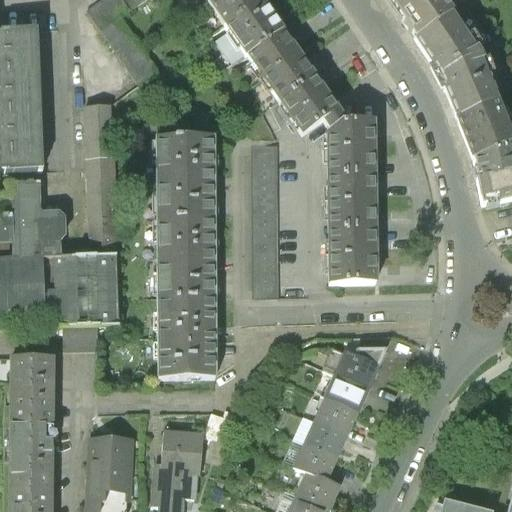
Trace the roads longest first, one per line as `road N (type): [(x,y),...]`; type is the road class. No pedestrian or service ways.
road 1 (residential): [(470,258),(444,150),(401,49),(366,0)]
road 2 (residential): [(384,511),(454,361)]
